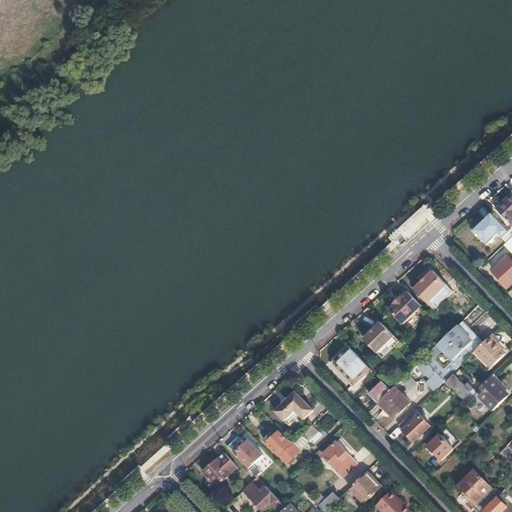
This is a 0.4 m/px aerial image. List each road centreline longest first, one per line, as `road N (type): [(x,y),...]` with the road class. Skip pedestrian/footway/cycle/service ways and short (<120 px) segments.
road 1 (residential): [(299,354),(450,511)]
road 2 (residential): [(173,480),(178,460),(299,354)]
road 3 (residential): [(299,354),(432,234)]
